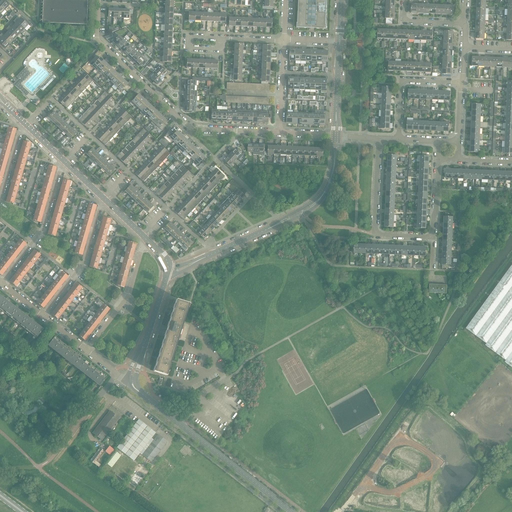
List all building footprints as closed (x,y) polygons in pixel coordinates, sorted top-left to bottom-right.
[(5,0),(1,0),(0,1),(0,5),(5,10),(8,6),(4,2),(6,0),(5,0)] [(42,0),(42,23),(59,24),(58,28),(69,28),(69,24),(86,25),(87,0),(85,0),(42,0)] [(298,0),(299,7),(298,7),(298,12),(298,23),(297,23),(297,28),(308,28),(315,28),(326,29),(326,25),(325,24),(326,13),(327,5),(325,5),(324,0),(298,0)] [(16,18),(15,20),(24,29),(28,25),(21,18),(19,20),(16,18)] [(16,24),(14,26),(21,33),(24,29),(15,20),(13,21),(16,24)] [(9,25),(7,27),(17,37),(21,33),(14,26),(12,28),(9,25)] [(8,32),(6,34),(13,40),(17,37),(7,27),(6,29),(8,32)] [(1,33),(0,34),(0,35),(9,44),(13,40),(6,34),(4,36),(1,33)] [(0,42),(6,48),(9,44),(0,35),(0,38),(1,40),(0,40),(0,42)] [(115,46),(122,39),(118,35),(112,42),(115,44),(114,45),(115,46)] [(124,37),(122,39),(115,46),(117,47),(118,46),(120,49),(128,41),(124,37)] [(128,41),(120,49),(122,51),(122,52),(122,53),(131,44),(128,41)] [(131,44),(122,53),(124,54),(125,53),(127,56),(135,48),(131,44)] [(135,48),(127,56),(130,58),(129,59),(130,60),(137,53),(139,51),(135,48)] [(137,53),(130,60),(132,61),(132,60),(135,63),(141,56),(137,53)] [(103,61),(100,57),(98,59),(96,56),(89,63),(95,69),(96,68),(103,61)] [(141,56),(135,63),(137,65),(136,66),(137,67),(137,68),(139,66),(142,63),(144,65),(147,61),(148,61),(145,59),(144,60),(141,56)] [(103,61),(96,68),(100,71),(107,64),(103,61)] [(103,74),(109,68),(110,67),(107,64),(100,71),(98,73),(102,76),(103,74)] [(160,65),(156,69),(164,77),(167,74),(168,75),(169,74),(168,73),(160,65)] [(110,67),(109,68),(103,74),(107,78),(114,70),(110,67)] [(15,86),(26,96),(29,93),(21,85),(21,84),(30,74),(24,68),(16,76),(19,79),(20,77),(21,79),(15,86)] [(164,77),(156,69),(153,73),(162,81),(163,80),(162,79),(164,77)] [(114,70),(107,78),(110,81),(117,74),(114,70)] [(84,72),(81,76),(80,74),(78,76),(80,77),(80,76),(89,85),(93,81),(84,72)] [(162,81),(153,73),(153,72),(149,76),(151,78),(157,84),(160,82),(161,82),(162,82),(162,81)] [(117,74),(110,81),(114,84),(121,77),(117,74)] [(80,76),(80,77),(77,80),(85,89),(89,85),(80,76)] [(121,77),(114,84),(117,88),(124,80),(121,77)] [(85,89),(77,80),(74,84),(72,82),(71,84),(72,85),(73,84),(81,92),(85,89)] [(128,84),(124,80),(117,88),(121,91),(128,84)] [(73,84),(72,85),(69,88),(78,96),(81,92),(73,84)] [(78,96),(69,88),(66,91),(65,90),(63,92),(65,93),(65,92),(74,100),(78,96)] [(65,92),(65,93),(62,96),(70,104),(74,100),(65,92)] [(105,92),(101,96),(109,104),(110,103),(113,100),(105,92)] [(133,106),(135,105),(141,98),(142,97),(138,94),(130,103),(133,106)] [(70,104),(62,96),(58,100),(66,108),(70,104)] [(109,104),(101,96),(97,100),(106,108),(109,105),(110,106),(112,105),(110,103),(109,104)] [(141,98),(135,105),(138,108),(145,101),(142,97),(141,98)] [(106,108),(97,100),(93,104),(102,112),(103,111),(106,108)] [(145,101),(138,108),(142,111),(149,104),(145,101)] [(102,112),(93,104),(90,108),(98,116),(101,113),(103,114),(104,113),(103,111),(102,112)] [(144,116),(145,114),(151,108),(152,107),(149,104),(142,111),(140,113),(144,116)] [(151,108),(145,114),(149,118),(156,110),(152,107),(151,108)] [(98,116),(90,108),(86,112),(94,120),(95,119),(98,116)] [(123,109),(120,112),(118,111),(117,113),(118,114),(119,113),(127,121),(131,117),(123,109)] [(156,110),(149,118),(152,121),(159,114),(156,110)] [(48,117),(52,121),(58,115),(57,114),(54,111),(48,117)] [(58,115),(52,121),(55,124),(61,118),(58,115),(60,114),(58,112),(57,114),(58,115)] [(94,120),(86,112),(82,115),(91,124),(94,121),(95,122),(97,120),(95,119),(94,120)] [(119,113),(118,114),(115,117),(124,125),(127,121),(119,113)] [(156,124),(162,118),(163,117),(159,114),(152,121),(151,123),(154,126),(156,124)] [(91,124),(82,115),(78,120),(87,128),(91,124)] [(124,125),(115,117),(112,120),(111,119),(109,120),(111,122),(111,121),(120,129),(124,125)] [(167,125),(165,122),(166,121),(163,117),(162,118),(156,124),(162,130),(167,125)] [(61,118),(55,124),(59,128),(65,122),(64,121),(61,118)] [(65,122),(59,128),(63,131),(69,125),(66,123),(67,121),(66,119),(64,121),(65,122)] [(120,129),(111,121),(111,122),(108,125),(116,133),(120,129)] [(69,125),(63,131),(66,135),(72,129),(72,128),(69,125)] [(116,133),(108,125),(105,128),(103,127),(102,128),(103,130),(104,129),(113,137),(116,133)] [(72,129),(66,135),(70,139),(76,132),(73,130),(75,128),(73,126),(72,128),(72,129)] [(143,128),(139,133),(148,141),(149,140),(152,137),(143,128)] [(113,137),(104,129),(103,130),(100,133),(109,141),(113,137)] [(173,141),(179,135),(180,134),(177,130),(172,135),(171,133),(169,135),(168,136),(173,141)] [(109,141),(100,133),(96,137),(105,145),(109,141)] [(148,141),(139,133),(136,137),(144,145),(147,142),(149,143),(150,141),(149,140),(148,141)] [(179,135),(173,141),(177,145),(184,137),(180,134),(179,135)] [(144,145),(136,137),(132,140),(140,149),(141,148),(144,145)] [(184,137),(177,145),(180,148),(187,141),(184,137)] [(165,147),(168,145),(161,139),(159,141),(165,147)] [(140,149),(132,140),(128,144),(137,153),(140,149),(141,151),(143,149),(141,148),(140,149)] [(182,153),(184,151),(190,145),(191,144),(187,141),(180,148),(179,150),(182,153)] [(266,151),(267,145),(265,145),(261,144),(262,142),(259,142),(259,144),(259,155),(264,155),(264,151),(266,151)] [(137,153),(128,144),(124,148),(133,156),(134,156),(137,153)] [(190,145),(184,151),(187,154),(194,147),(191,144),(190,145)] [(161,146),(158,149),(157,148),(155,149),(157,151),(157,150),(166,158),(170,154),(161,146)] [(191,158),(197,151),(198,150),(194,147),(187,154),(186,156),(189,160),(191,158)] [(86,154),(90,158),(96,151),(95,151),(92,148),(86,154)] [(133,156),(124,148),(121,152),(129,160),(132,157),(134,159),(135,157),(134,156),(133,156)] [(240,154),(241,152),(241,151),(239,149),(238,149),(236,150),(235,148),(233,151),(231,149),(230,151),(231,152),(237,158),(239,160),(243,156),(240,154)] [(96,151),(90,158),(94,161),(100,155),(97,152),(98,151),(97,149),(95,151),(96,151)] [(166,158),(157,150),(157,151),(154,154),(162,162),(166,158)] [(198,150),(197,151),(191,158),(194,161),(201,154),(198,150)] [(396,161),(397,155),(397,152),(388,151),(388,152),(388,154),(387,160),(396,161)] [(129,160),(121,152),(117,156),(125,164),(129,160)] [(237,158),(231,152),(228,155),(226,154),(225,155),(226,157),(227,156),(233,162),(237,158)] [(162,162),(154,154),(151,157),(149,155),(148,157),(149,159),(150,158),(159,166),(162,162)] [(196,166),(204,158),(205,157),(201,154),(194,161),(193,163),(196,166)] [(100,155),(94,161),(98,165),(103,158),(100,155)] [(103,158),(98,165),(101,168),(107,162),(104,159),(106,158),(104,156),(103,158)] [(233,162),(227,156),(226,157),(223,160),(229,166),(233,162)] [(159,166),(150,158),(149,159),(146,162),(155,170),(159,166)] [(107,162),(101,168),(105,172),(111,165),(110,165),(107,162)] [(155,170),(146,162),(143,165),(142,163),(140,165),(142,166),(143,166),(151,174),(155,170)] [(111,165),(105,172),(109,175),(115,169),(112,166),(113,165),(111,163),(110,165),(111,165)] [(182,165),(178,169),(186,177),(187,177),(190,173),(182,165)] [(151,174),(143,166),(142,166),(139,169),(147,178),(151,174)] [(216,168),(213,171),(211,170),(210,171),(211,173),(212,172),(221,180),(225,176),(216,168)] [(147,178),(139,169),(135,174),(143,182),(147,178)] [(186,177),(178,169),(174,173),(183,181),(186,178),(187,180),(189,178),(187,177),(186,177)] [(55,173),(47,170),(45,176),(53,179),(55,173)] [(221,180),(212,172),(211,173),(208,176),(217,184),(221,180)] [(183,181),(174,173),(170,177),(179,185),(180,184),(183,181)] [(217,184),(208,176),(205,179),(204,178),(202,179),(204,181),(205,180),(213,188),(217,184)] [(179,185),(170,177),(167,181),(175,189),(178,186),(180,188),(181,186),(180,184),(179,185)] [(213,188),(205,180),(204,181),(201,184),(209,192),(213,188)] [(175,189),(167,181),(163,185),(172,193),(172,192),(175,189)] [(125,191),(129,194),(135,188),(134,187),(131,184),(125,191)] [(209,192),(201,184),(198,187),(196,186),(195,187),(196,189),(197,188),(206,196),(209,192)] [(172,193),(163,185),(159,189),(168,197),(171,194),(172,195),(174,194),(172,192),(172,193)] [(135,188),(129,194),(132,198),(138,192),(135,189),(137,187),(135,186),(134,187),(135,188)] [(206,196),(197,188),(196,189),(193,192),(202,200),(206,196)] [(245,195),(237,188),(233,192),(235,194),(241,199),(245,195)] [(168,197),(159,189),(155,193),(164,201),(168,197)] [(138,192),(132,198),(136,201),(142,195),(141,194),(138,192)] [(202,200),(193,192),(191,195),(189,193),(187,195),(189,196),(190,196),(198,204),(202,200)] [(241,199),(235,194),(233,192),(229,196),(237,203),(241,199)] [(142,195),(136,201),(140,205),(146,199),(143,196),(144,194),(143,193),(141,194),(142,195)] [(198,204),(190,196),(189,196),(186,200),(195,208),(198,204)] [(237,203),(229,196),(226,200),(233,207),(237,203)] [(146,199),(140,205),(144,208),(149,202),(149,201),(146,199)] [(149,202),(144,208),(147,212),(153,206),(150,203),(152,201),(150,200),(149,201),(149,202)] [(195,208),(186,200),(183,203),(182,201),(180,203),(182,204),(182,203),(191,212),(195,208)] [(233,207),(226,200),(222,204),(224,206),(230,211),(233,207)] [(191,212),(182,203),(182,204),(179,207),(187,215),(191,212)] [(230,211),(224,206),(220,209),(226,215),(230,211)] [(187,215),(179,207),(175,211),(183,220),(187,215)] [(226,215),(220,209),(216,213),(222,219),(226,215)] [(222,219),(216,213),(212,217),(218,223),(222,219)] [(218,223),(212,217),(211,216),(207,220),(209,221),(215,227),(218,223)] [(215,227),(209,221),(207,220),(203,224),(205,225),(211,231),(215,227)] [(164,228),(168,231),(174,225),(173,224),(170,221),(164,228)] [(174,225),(168,231),(171,235),(177,229),(174,226),(176,224),(174,223),(173,224),(174,225)] [(211,231),(205,225),(201,229),(207,235),(211,231)] [(49,228),(47,234),(55,236),(57,230),(49,228)] [(177,229),(171,235),(175,238),(181,232),(180,231),(177,229)] [(207,235),(201,229),(197,233),(203,239),(207,235)] [(181,232),(175,238),(179,242),(185,236),(182,233),(183,231),(182,230),(180,231),(181,232)] [(87,238),(79,236),(78,242),(85,244),(87,238)] [(185,236),(179,242),(182,245),(188,239),(185,236)] [(188,239),(182,245),(181,247),(185,251),(192,243),(189,240),(191,239),(189,237),(188,239)] [(20,239),(17,243),(23,248),(26,244),(20,239)] [(23,248),(17,243),(13,248),(19,253),(23,248)] [(84,249),(76,247),(74,253),(82,255),(84,249)] [(19,253),(13,248),(9,252),(16,257),(19,253)] [(34,250),(31,254),(37,259),(40,255),(34,250)] [(16,257),(9,252),(6,257),(12,262),(16,257)] [(31,254),(27,259),(33,264),(37,259),(31,254)] [(12,262),(6,257),(2,261),(9,266),(12,262)] [(132,260),(124,257),(121,257),(121,258),(119,262),(122,263),(130,265),(132,260)] [(27,259),(24,263),(30,268),(33,264),(27,259)] [(9,266),(2,261),(0,264),(0,266),(5,271),(9,266)] [(91,261),(89,267),(96,269),(98,263),(91,261)] [(24,263),(20,268),(26,272),(30,268),(24,263)] [(511,264),(465,328),(486,343),(485,345),(505,360),(504,362),(511,367),(511,264)] [(20,268),(17,272),(23,277),(26,272),(20,268)] [(62,271),(58,276),(64,281),(68,276),(62,271)] [(17,272),(13,277),(19,282),(23,277),(17,272)] [(64,281),(58,276),(55,280),(61,285),(64,281)] [(13,277),(9,282),(15,286),(19,282),(13,277)] [(61,285),(55,280),(51,285),(57,290),(61,285)] [(76,282),(72,287),(79,292),(82,287),(76,282)] [(447,285),(429,284),(429,293),(447,294),(447,285)] [(57,290),(51,285),(48,289),(54,294),(57,290)] [(72,287),(69,291),(75,296),(79,292),(72,287)] [(54,294),(48,289),(44,294),(50,299),(54,294)] [(69,291),(65,296),(71,301),(75,296),(69,291)] [(50,299),(44,294),(41,298),(47,303),(50,299)] [(11,305),(1,296),(0,297),(0,309),(5,313),(11,305)] [(65,296),(62,300),(68,305),(71,301),(65,296)] [(47,303),(41,298),(37,303),(43,308),(47,303)] [(62,300),(58,305),(64,310),(68,305),(62,300)] [(154,371),(165,375),(177,338),(176,337),(177,334),(178,335),(188,304),(176,300),(166,331),(167,331),(166,336),(165,336),(154,371)] [(103,304),(100,308),(106,313),(110,309),(103,304)] [(22,313),(11,305),(5,313),(15,321),(22,313)] [(58,305),(55,309),(61,314),(64,310),(58,305)] [(106,313),(100,308),(96,313),(102,318),(106,313)] [(51,314),(57,319),(61,314),(55,309),(51,314)] [(32,321),(22,313),(15,321),(26,329),(32,321)] [(102,318),(96,313),(93,317),(99,322),(102,318)] [(99,322),(93,317),(89,322),(96,327),(99,322)] [(43,329),(32,321),(26,329),(36,338),(43,329)] [(96,327),(89,322),(86,327),(92,331),(96,327)] [(92,331),(86,327),(82,331),(88,336),(92,331)] [(88,336),(82,331),(79,336),(85,341),(88,336)] [(48,345),(58,353),(65,345),(55,336),(48,345)] [(41,364),(42,362),(15,340),(13,342),(41,364)] [(75,353),(65,345),(58,353),(69,361),(75,353)] [(75,353),(69,361),(79,369),(86,361),(75,353)] [(96,369),(86,361),(79,369),(89,377),(96,369)] [(106,377),(96,369),(89,377),(100,385),(106,377)] [(41,405),(45,401),(40,395),(36,399),(41,405)] [(22,417),(38,412),(37,406),(21,412),(22,417)] [(92,433),(102,440),(119,418),(110,411),(92,433)] [(140,453),(151,462),(167,442),(158,434),(153,440),(151,438),(155,433),(138,419),(117,447),(134,461),(140,453)] [(99,466),(101,464),(96,460),(104,450),(100,447),(90,460),(99,466)]
